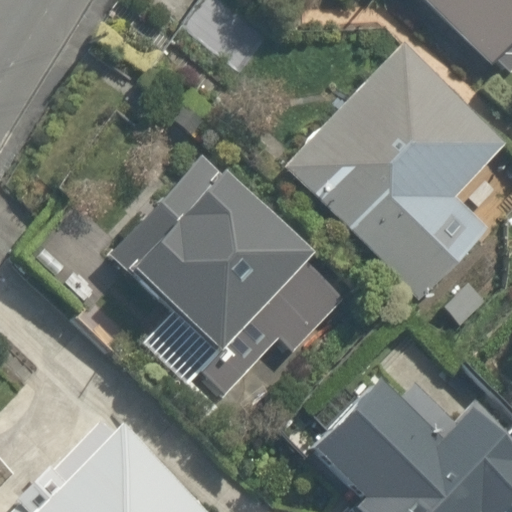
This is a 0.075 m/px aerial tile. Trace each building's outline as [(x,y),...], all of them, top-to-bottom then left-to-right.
[(511,0),(396,0),(465,68),(479,54),(500,74),(511,61),(511,0)] [(405,298),(469,233),(434,198),(494,137),(378,23),(254,150),(405,298)] [(261,337),(282,357),(339,298),(187,152),(84,258),(215,385),(261,337)] [(334,484),(318,506),(326,511),(441,511),(445,507),(452,511),(511,511),(511,444),(349,327),(269,437),(334,484)] [(120,471),(76,424),(0,495),(0,511),(193,511),(138,453),(120,471)]
